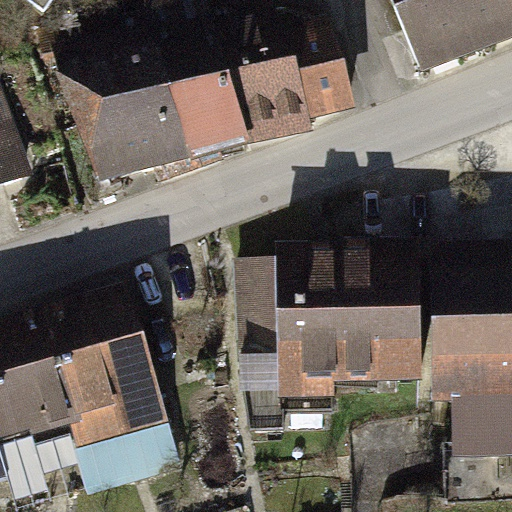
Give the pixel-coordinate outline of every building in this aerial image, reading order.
[(35,0),(49,10),(56,0),(35,0)] [(285,0),(72,59),(107,183),(365,112),(337,14),(292,27),(285,0)] [(511,0),(396,0),(431,88),(511,57),(511,0)] [(0,85),(0,205),(49,189),(7,87),(0,85)] [(422,240),(282,246),(290,412),(429,406),(422,240)] [(511,250),(440,252),(442,464),(511,462),(511,250)] [(139,309),(0,340),(0,467),(6,494),(173,456),(139,309)]
